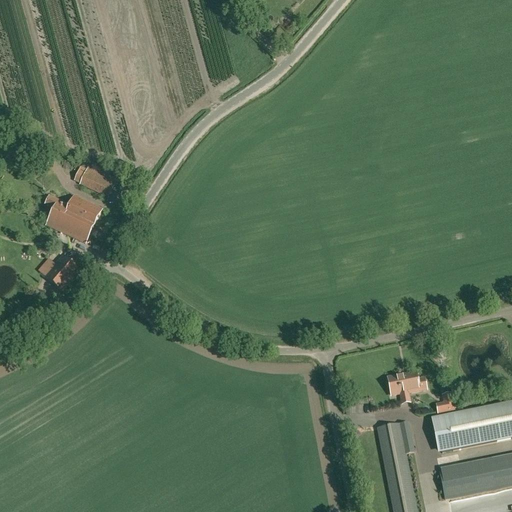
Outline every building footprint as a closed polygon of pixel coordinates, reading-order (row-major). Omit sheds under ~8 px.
[(88,168),(80,185),(108,198),(116,181),(88,168)] [(70,207),(49,197),(45,205),(55,210),(47,227),(86,244),(101,210),(74,198),(70,207)] [(79,271),(64,258),(47,278),(62,290),(79,271)] [(410,404),(408,396),(408,394),(426,390),(423,378),(417,380),(415,374),(388,379),(391,397),(400,396),(402,405),(410,404)] [(452,394),(442,396),(443,404),(436,405),(437,413),(455,410),(452,394)] [(511,403),(435,419),(442,454),(511,440),(511,403)] [(412,445),(410,434),(402,436),(400,426),(377,430),(393,511),(416,511),(404,447),(412,445)] [(445,501),(511,488),(511,456),(439,471),(445,501)]
